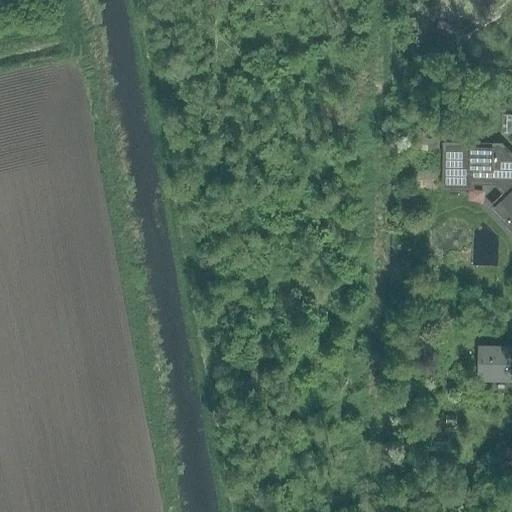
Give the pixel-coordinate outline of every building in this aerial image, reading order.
[(428,17),(418,18),(419,29),(429,28),(428,17)] [(414,138),(414,148),(438,149),(438,134),(431,133),(431,139),(414,138)] [(447,146),(446,186),(471,186),(471,180),(497,181),(509,193),(495,207),(511,225),(511,157),(509,155),(497,155),(497,147),(447,146)] [(511,347),(477,347),(476,383),(511,383),(511,347)] [(446,415),(446,423),(456,423),(456,415),(446,415)]
